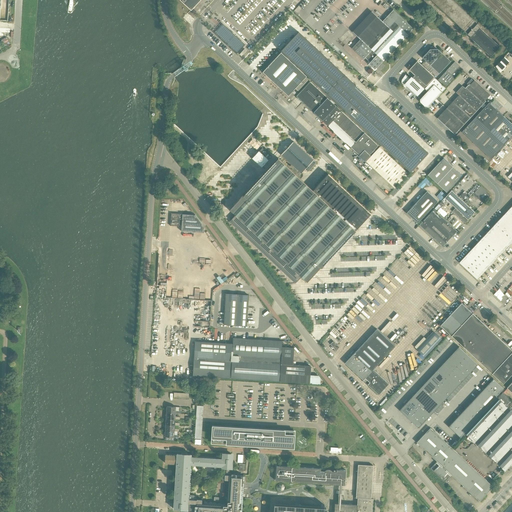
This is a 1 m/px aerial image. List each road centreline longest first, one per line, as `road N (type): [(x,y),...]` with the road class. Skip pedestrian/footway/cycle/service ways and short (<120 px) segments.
road 1 (unclassified): [(451,511),(181,175),(157,157)]
road 2 (unclassified): [(131,511),(157,157)]
road 3 (unclassified): [(442,260),(199,39)]
road 4 (unclassified): [(442,260),(498,198),(390,86),(429,34),(444,38)]
